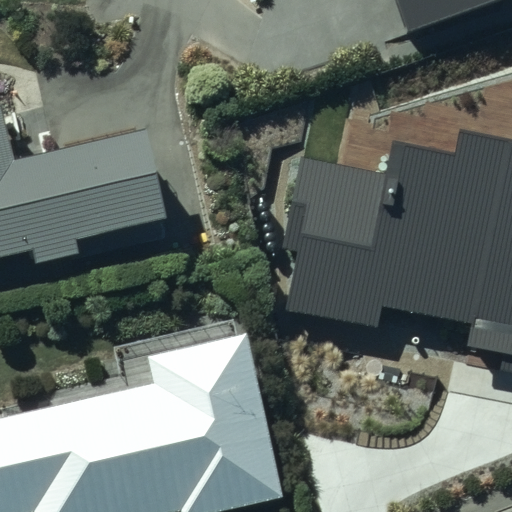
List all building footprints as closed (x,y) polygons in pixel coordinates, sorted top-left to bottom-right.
[(402,0),(419,53),(511,24),(511,21),(505,0),(402,0)] [(326,83),(254,105),(267,150),(340,128),(326,83)] [(5,101),(0,101),(0,254),(36,247),(38,257),(86,246),(83,233),(132,223),(136,241),(171,234),(167,215),(175,213),(155,123),(17,153),(5,101)] [(511,152),(460,143),(454,172),(396,162),(390,192),(315,179),(288,326),(375,342),(380,314),(476,331),(470,363),(511,370),(511,152)] [(155,379),(0,414),(0,511),(31,511),(35,511),(34,511),(175,511),(183,510),(182,511),(210,511),(288,494),(250,328),(149,352),(155,379)]
